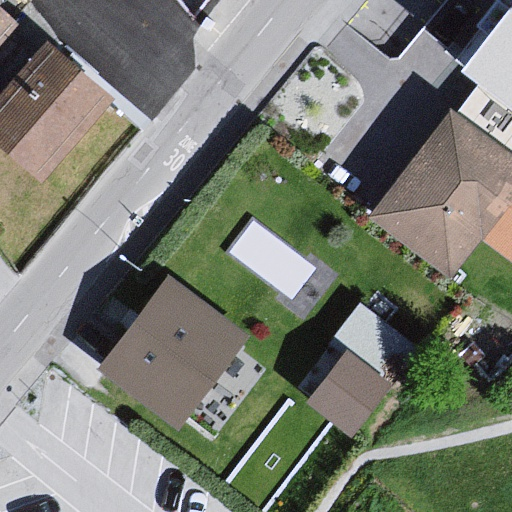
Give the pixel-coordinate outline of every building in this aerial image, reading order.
[(0,0),(0,33),(24,11),(14,0),(0,0)] [(511,16),(459,80),(511,119),(511,16)] [(17,51),(0,71),(0,162),(30,184),(100,105),(17,51)] [(511,155),(446,108),(369,215),(454,277),(482,238),(511,260),(511,155)] [(108,377),(176,425),(237,339),(170,291),(108,377)] [(367,296),(302,382),(356,422),(421,336),(367,296)]
